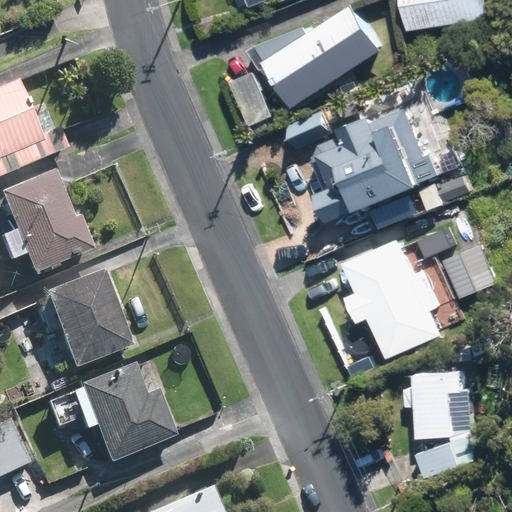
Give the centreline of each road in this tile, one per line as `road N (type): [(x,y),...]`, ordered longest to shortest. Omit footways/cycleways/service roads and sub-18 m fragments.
road 1 (residential): [(134,0),(147,57),(342,511)]
road 2 (unknown): [(259,403),(23,511)]
